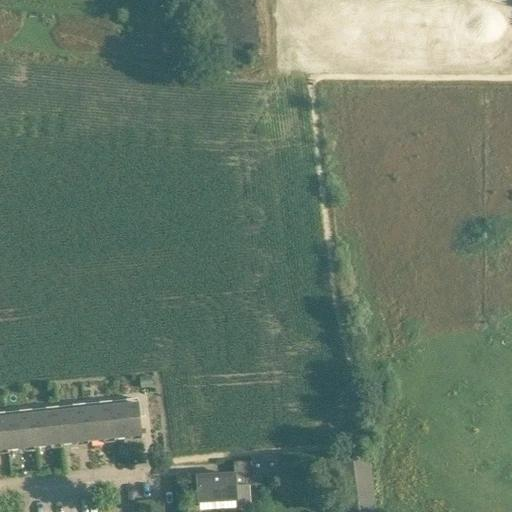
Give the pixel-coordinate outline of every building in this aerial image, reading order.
[(153,388),(152,378),(140,380),(141,389),(153,388)] [(0,414),(0,450),(7,450),(8,452),(25,451),(24,448),(34,447),(34,450),(51,448),(51,445),(61,444),(61,447),(78,445),(78,442),(87,441),(88,444),(105,442),(104,440),(114,438),(115,441),(131,439),(131,437),(141,436),(141,439),(143,438),(140,417),(139,401),(0,414)] [(335,456),(337,475),(341,511),(376,511),(369,451),(335,455),(335,456)] [(279,458),(253,459),(254,478),(280,476),(279,458)] [(199,506),(236,503),(236,507),(248,507),(246,476),(197,479),(199,506)]
